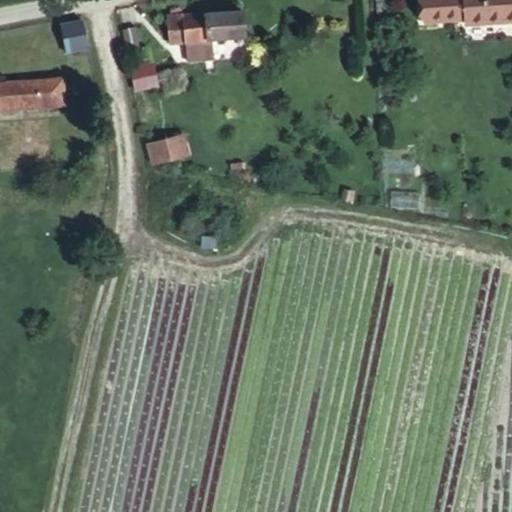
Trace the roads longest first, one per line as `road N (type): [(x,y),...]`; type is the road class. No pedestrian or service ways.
road 1 (track): [(101,0),(129,218),(60,511)]
road 2 (track): [(120,249),(186,265),(241,262),(291,221),(318,210),(353,213)]
